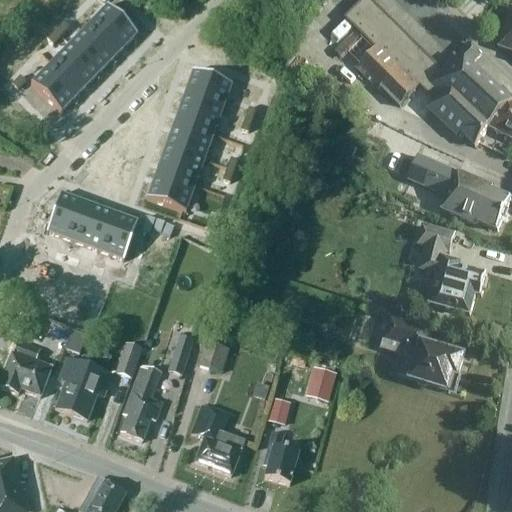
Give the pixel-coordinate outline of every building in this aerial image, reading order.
[(358,26),(376,8),(368,0),(365,0),(349,17),(358,26)] [(367,35),(386,17),(376,8),(358,26),(367,35)] [(106,9),(87,29),(117,58),(136,39),(106,9)] [(511,12),(499,49),(511,54),(511,12)] [(376,44),(395,26),(386,17),(367,35),(376,44)] [(70,31),(64,25),(55,34),(61,40),(70,31)] [(386,53),(404,35),(395,26),(376,44),(379,47),(386,53)] [(87,29),(69,48),(99,77),(117,58),(87,29)] [(55,34),(47,43),(53,49),(61,40),(55,34)] [(395,62),(413,44),(404,35),(386,53),(395,62)] [(404,71),(422,53),(413,44),(395,62),(404,71)] [(468,70),(482,56),(470,45),(457,59),(454,56),(441,71),(421,87),(436,102),(428,110),(456,138),(461,141),(464,138),(476,149),(489,130),(511,141),(511,101),(503,93),(498,99),(468,70)] [(395,62),(386,53),(379,47),(357,70),(379,92),(381,90),(401,108),(421,87),(413,80),(404,71),(395,62)] [(69,48),(50,67),(80,96),(99,77),(69,48)] [(413,80),(431,62),(422,53),(404,71),(413,80)] [(243,58),(238,70),(253,76),(258,64),(243,58)] [(431,62),(413,80),(421,87),(441,71),(431,62)] [(50,67),(31,87),(60,116),(80,96),(50,67)] [(193,76),(184,100),(223,114),(232,90),(193,76)] [(21,79),(12,88),(18,94),(27,85),(21,79)] [(184,100),(175,126),(214,140),(223,114),(184,100)] [(249,110),(244,122),(253,125),(257,114),(249,110)] [(244,122),(240,134),(248,137),(253,125),(244,122)] [(175,126),(165,151),(205,166),(214,140),(175,126)] [(165,151),(156,176),(196,190),(205,166),(165,151)] [(478,225),(497,233),(511,202),(492,193),(493,191),(459,175),(462,167),(432,154),(423,176),(419,185),(418,186),(448,199),(442,212),(474,226),(478,225)] [(230,161),(226,173),(235,176),(239,164),(230,161)] [(226,173),(222,184),(230,187),(235,176),(226,173)] [(418,173),(414,182),(419,185),(423,176),(418,173)] [(156,176),(147,202),(186,216),(196,190),(156,176)] [(61,198),(47,237),(73,246),(87,207),(61,198)] [(87,207),(73,246),(98,255),(112,216),(87,207)] [(179,215),(168,220),(177,241),(188,237),(179,215)] [(112,216),(98,255),(123,264),(137,225),(112,216)] [(209,221),(204,232),(213,235),(217,224),(209,221)] [(455,237),(423,228),(418,248),(427,250),(421,273),(438,277),(429,308),(470,319),(476,298),(482,300),(487,279),(460,271),(461,267),(444,262),(446,256),(450,257),(455,237)] [(60,254),(57,263),(66,266),(69,257),(60,254)] [(69,257),(66,266),(74,269),(78,260),(69,257)] [(94,266),(91,275),(99,278),(103,269),(94,266)] [(76,327),(91,333),(97,317),(82,311),(76,327)] [(372,342),(380,317),(366,313),(358,338),(372,342)] [(454,378),(458,379),(464,360),(446,354),(447,351),(423,344),(427,331),(390,320),(381,351),(407,359),(406,362),(417,366),(411,383),(449,394),(454,378)] [(73,333),(69,345),(83,350),(87,338),(73,333)] [(195,342),(180,337),(168,374),(183,378),(195,342)] [(41,351),(19,343),(14,357),(13,356),(0,389),(0,390),(19,398),(20,393),(41,401),(52,371),(36,365),(41,351)] [(116,376),(132,382),(142,353),(126,347),(116,376)] [(229,354),(207,347),(200,369),(222,376),(229,354)] [(112,380),(68,363),(60,383),(66,386),(56,412),(88,424),(97,398),(104,400),(112,380)] [(151,423),(155,425),(162,406),(151,402),(161,375),(142,368),(124,418),(128,420),(122,437),(143,445),(151,423)] [(328,406),(336,377),(315,371),(307,400),(328,406)] [(285,430),(291,407),(274,403),(268,425),(285,430)] [(228,419),(202,409),(192,437),(205,442),(196,466),(231,480),(245,445),(222,436),(228,419)] [(265,481),(290,488),(299,457),(280,451),(284,438),(273,435),(268,454),(272,455),(265,481)] [(30,511),(25,486),(20,487),(14,462),(0,465),(0,511),(30,511)] [(117,511),(126,496),(99,481),(81,511),(117,511)]
